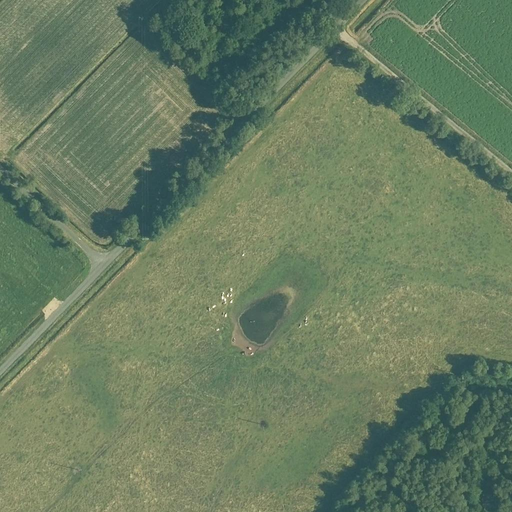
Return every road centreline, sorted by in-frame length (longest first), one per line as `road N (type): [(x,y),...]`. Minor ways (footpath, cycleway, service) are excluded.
road 1 (unclassified): [(103,266),(361,0)]
road 2 (unclassified): [(0,372),(103,266)]
road 3 (unclassified): [(103,266),(0,169)]
